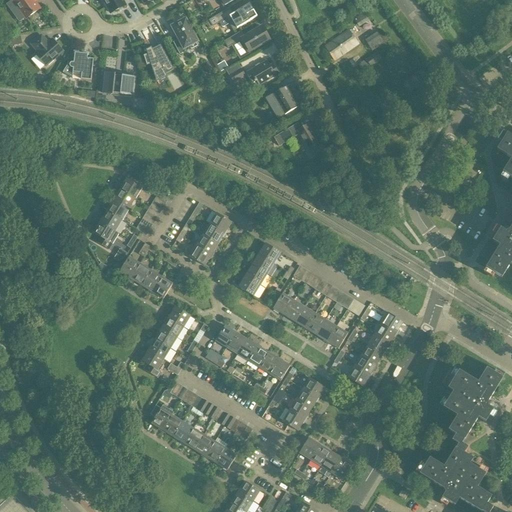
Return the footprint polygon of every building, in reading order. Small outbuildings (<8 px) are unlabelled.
[(21,11),(26,19),(40,9),(34,2),(36,0),(37,0),(38,0),(37,0),(12,0),(13,0),(7,5),(15,15),(21,11)] [(103,0),(111,14),(125,6),(122,0),(103,0)] [(226,19),(233,31),(257,17),(250,4),(232,14),(229,8),(209,20),(213,27),(226,19)] [(365,13),(354,20),(359,27),(369,20),(365,13)] [(173,42),(180,55),(185,52),(184,49),(189,47),(191,50),(198,47),(196,43),(198,42),(185,19),(171,27),(178,40),(173,42)] [(240,41),(248,53),(270,40),(262,27),(245,38),(241,32),(224,42),(228,48),(240,41)] [(365,41),(372,51),(388,40),(381,30),(365,41)] [(325,47),(335,60),(357,45),(348,31),(325,47)] [(9,37),(11,45),(22,43),(21,35),(9,37)] [(53,40),(48,44),(41,36),(32,45),(38,52),(36,55),(46,66),(48,65),(54,61),(53,60),(63,51),(53,40)] [(150,65),(154,77),(163,72),(165,75),(174,70),(160,46),(152,50),(148,42),(144,44),(147,55),(144,56),(147,66),(150,65)] [(358,65),(367,78),(375,73),(371,68),(382,60),(377,52),(358,65)] [(81,80),(91,81),(93,60),(84,59),(84,56),(83,55),(82,54),(75,53),(74,63),(73,63),(71,63),(70,64),(69,65),(68,65),(68,62),(67,65),(63,73),(64,72),(72,77),(71,79),(73,79),(73,73),(82,74),(81,80)] [(256,82),(259,87),(279,74),(273,64),(270,66),(266,60),(260,64),(259,64),(255,67),(256,68),(246,73),(252,83),(254,82),(254,83),(256,82)] [(224,61),(217,65),(221,72),(228,68),(224,61)] [(233,83),(246,76),(238,64),(226,71),(233,83)] [(133,78),(133,75),(123,74),(123,77),(114,76),(114,75),(105,74),(103,94),(112,95),(112,93),(121,94),(120,97),(131,98),(131,96),(133,96),(135,78),(133,78)] [(276,114),(279,119),(299,107),(286,86),(271,95),(280,111),(276,114)] [(321,143),(309,124),(301,129),(298,123),(274,138),(279,146),(298,135),(307,150),(306,151),(310,158),(313,156),(314,158),(321,154),(316,146),(321,143)] [(271,127),(274,132),(279,129),(276,124),(271,127)] [(511,138),(506,135),(497,151),(511,160),(500,178),(506,182),(510,177),(511,178),(511,226),(510,230),(505,227),(503,231),(500,229),(498,233),(493,242),(500,246),(486,268),(502,278),(510,264),(511,264),(511,138)] [(127,179),(120,190),(135,199),(142,188),(127,179)] [(120,190),(113,200),(128,210),(135,199),(120,190)] [(152,202),(162,209),(166,203),(156,197),(152,202)] [(113,200),(106,211),(121,220),(128,210),(113,200)] [(149,208),(159,214),(162,209),(152,202),(149,208)] [(200,203),(193,214),(196,217),(203,205),(200,203)] [(149,208),(145,213),(156,219),(159,214),(149,208)] [(106,211),(100,222),(115,231),(121,220),(106,211)] [(145,213),(142,218),(152,225),(156,219),(145,213)] [(217,214),(210,225),(225,234),(231,223),(217,214)] [(142,218),(139,224),(149,230),(152,225),(142,218)] [(115,231),(100,222),(93,233),(98,237),(95,242),(110,250),(119,234),(115,231)] [(149,230),(139,224),(135,229),(146,236),(149,230)] [(210,225),(203,236),(218,245),(225,234),(210,225)] [(203,236),(197,246),(211,255),(218,245),(203,236)] [(139,254),(144,257),(148,251),(151,247),(145,244),(139,254)] [(265,244),(258,255),(274,264),(281,253),(265,244)] [(211,255),(197,246),(190,258),(204,267),(211,255)] [(115,258),(122,262),(127,252),(120,248),(115,258)] [(258,255),(252,266),(267,275),(274,264),(258,255)] [(120,273),(130,280),(140,264),(129,258),(120,273)] [(130,280),(141,286),(151,271),(140,264),(130,280)] [(252,266),(245,277),(260,286),(267,275),(252,266)] [(293,276),(299,280),(305,270),(300,266),(293,276)] [(299,280),(304,283),(310,273),(305,270),(299,280)] [(141,286),(152,293),(162,278),(151,271),(141,286)] [(304,283),(310,286),(316,276),(310,273),(304,283)] [(310,286),(315,290),(321,280),(316,276),(310,286)] [(260,286),(245,277),(238,287),(254,297),(260,286)] [(162,278),(152,293),(163,300),(173,285),(162,278)] [(315,290),(320,293),(326,283),(321,280),(315,290)] [(320,293),(326,296),(332,286),(326,283),(320,293)] [(326,296),(331,300),(337,290),(332,286),(326,296)] [(331,300),(336,303),(342,293),(337,290),(331,300)] [(336,303),(342,306),(348,296),(342,293),(336,303)] [(273,309),(284,316),(293,301),(282,294),(273,309)] [(342,306),(347,310),(353,300),(348,296),(342,306)] [(347,310),(353,313),(359,303),(353,300),(347,310)] [(284,316),(295,323),(304,307),(293,301),(284,316)] [(359,303),(353,313),(358,317),(364,307),(359,303)] [(176,307),(168,318),(184,328),(191,317),(176,307)] [(295,323),(305,329),(315,314),(304,307),(295,323)] [(388,313),(380,325),(395,334),(403,322),(388,313)] [(305,329),(316,336),(325,320),(315,314),(305,329)] [(165,324),(162,329),(177,339),(184,328),(168,318),(166,318),(164,322),(165,324)] [(316,336),(327,343),(336,327),(325,320),(316,336)] [(380,325),(374,336),(389,345),(395,334),(380,325)] [(215,341),(227,348),(236,333),(225,326),(215,341)] [(336,327),(327,343),(338,350),(347,334),(336,327)] [(162,329),(155,340),(171,349),(177,339),(162,329)] [(227,348),(237,355),(247,339),(236,333),(227,348)] [(374,336),(367,346),(382,356),(389,345),(374,336)] [(237,355),(248,362),(258,346),(247,339),(237,355)] [(155,340),(148,351),(164,360),(171,349),(155,340)] [(248,362),(259,368),(268,353),(258,346),(248,362)] [(367,346),(360,357),(375,366),(382,356),(367,346)] [(164,360),(148,351),(142,362),(147,365),(144,370),(157,378),(161,373),(157,371),(164,360)] [(259,368),(269,375),(279,360),(268,353),(259,368)] [(360,357),(354,368),(369,377),(375,366),(360,357)] [(279,360),(269,375),(280,382),(290,366),(279,360)] [(171,365),(182,371),(185,365),(181,363),(178,368),(171,365)] [(182,371),(171,365),(168,370),(178,376),(182,371)] [(227,372),(238,379),(240,375),(234,371),(235,370),(230,367),(227,372)] [(369,377),(354,368),(347,378),(362,388),(369,377)] [(490,511),(493,508),(486,504),(490,498),(476,489),(487,471),(481,467),(478,471),(469,465),(472,460),(464,455),(468,448),(462,444),(478,418),(485,423),(491,414),(492,411),(491,410),(492,408),(491,402),(489,401),(502,380),(487,371),(478,385),(454,371),(451,376),(455,378),(448,390),(453,393),(448,402),(443,399),(439,406),(457,417),(449,431),(455,435),(453,439),(452,442),(458,445),(443,469),(429,461),(426,467),(422,464),(416,473),(441,489),(439,491),(441,496),(443,498),(442,499),(454,507),(458,500),(478,511),(490,511)] [(309,378),(302,389),(317,399),(324,388),(309,378)] [(176,397),(182,387),(177,383),(170,393),(176,397)] [(182,400),(188,390),(182,387),(176,397),(182,400)] [(302,389),(295,400),(310,410),(317,399),(302,389)] [(187,404),(193,394),(188,390),(182,400),(187,404)] [(192,407),(198,397),(193,394),(187,404),(190,406),(188,409),(189,410),(192,407)] [(192,407),(193,407),(198,410),(204,400),(198,397),(192,407)] [(201,417),(203,414),(209,404),(204,400),(198,410),(193,407),(191,411),(201,417)] [(295,400),(289,411),(304,420),(310,410),(295,400)] [(203,414),(208,417),(215,407),(209,404),(203,414)] [(151,424),(163,431),(172,416),(174,412),(163,406),(151,424)] [(208,417),(214,420),(220,410),(215,407),(208,417)] [(214,420),(219,424),(225,413),(220,410),(214,420)] [(304,420),(289,411),(282,422),(297,432),(304,420)] [(219,424),(224,427),(230,417),(225,413),(219,424)] [(163,431),(173,438),(183,422),(172,416),(163,431)] [(224,427),(230,430),(236,420),(230,417),(224,427)] [(230,430),(235,433),(241,423),(236,420),(230,430)] [(173,438),(184,444),(194,429),(183,422),(173,438)] [(235,433),(240,437),(246,426),(241,423),(235,433)] [(246,426),(240,437),(246,440),(252,430),(246,426)] [(184,444),(195,451),(204,435),(194,429),(184,444)] [(195,451),(206,457),(215,442),(204,435),(195,451)] [(299,453),(311,460),(320,445),(309,438),(299,453)] [(206,457),(216,464),(226,448),(215,442),(206,457)] [(311,460),(321,467),(331,452),(320,445),(311,460)] [(226,448),(216,464),(227,471),(237,455),(226,448)] [(332,473),(332,474),(341,458),(331,452),(321,467),(327,470),(324,476),(329,479),(332,473)] [(341,458),(332,474),(343,480),(352,465),(341,458)] [(316,487),(321,491),(324,487),(325,484),(320,481),(319,484),(318,483),(316,487)] [(245,482),(238,493),(253,502),(260,491),(245,482)] [(398,497),(404,501),(408,495),(401,491),(398,497)] [(230,501),(231,504),(244,511),(246,511),(253,502),(238,493),(235,497),(232,497),(230,501)] [(318,511),(303,503),(297,511),(318,511)]
